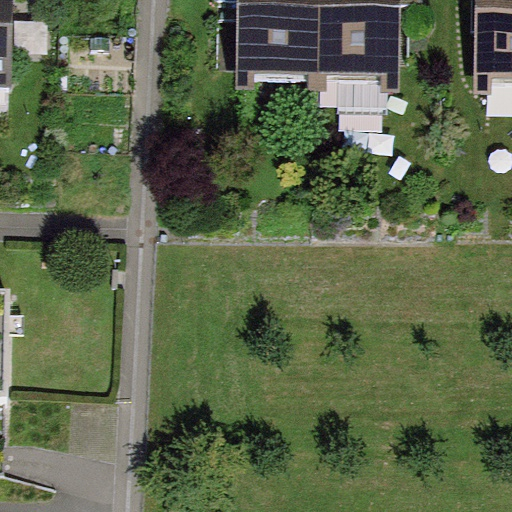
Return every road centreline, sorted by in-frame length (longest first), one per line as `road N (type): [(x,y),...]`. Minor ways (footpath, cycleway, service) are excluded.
road 1 (residential): [(141,229),(125,511)]
road 2 (residential): [(155,0),(141,229)]
road 3 (residential): [(141,229),(0,226)]
